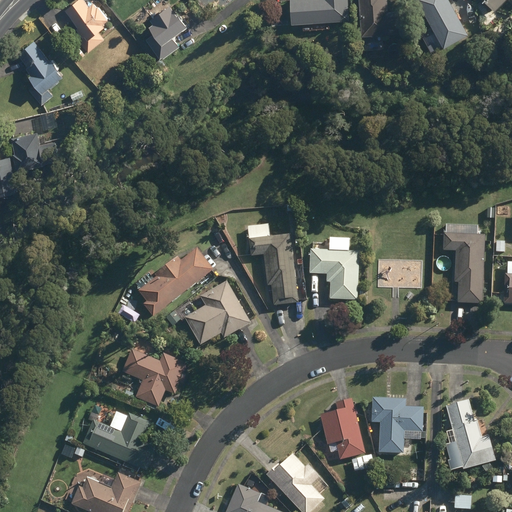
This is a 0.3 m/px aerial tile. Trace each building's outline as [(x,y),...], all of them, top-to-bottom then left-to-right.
[(76,37),(89,53),(106,40),(100,32),(104,28),(103,26),(108,21),(98,8),(97,8),(93,4),(89,7),(83,0),(79,0),(64,12),(78,29),(76,30),(80,34),(76,37)] [(290,0),(292,26),(349,23),(347,0),(290,0)] [(358,0),(361,38),(402,36),(401,18),(399,18),(399,13),(388,14),(386,0),(358,0)] [(415,0),(443,51),(467,38),(446,0),(415,0)] [(484,5),(493,14),(506,0),(486,0),(488,1),(484,5)] [(147,41),(160,61),(163,58),(164,59),(179,49),(172,39),(185,30),(170,7),(150,21),(153,26),(148,29),(153,36),(147,41)] [(31,91),(42,106),(55,96),(50,89),(63,79),(50,62),(48,63),(34,43),(17,55),(27,69),(26,70),(31,77),(29,79),(35,88),(31,91)] [(69,53),(77,63),(86,56),(78,45),(69,53)] [(342,51),(343,59),(353,58),(352,50),(342,51)] [(71,96),(73,102),(83,98),(80,91),(71,96)] [(12,157),(15,175),(43,169),(37,135),(11,140),(14,157),(12,157)] [(0,160),(0,194),(14,193),(9,159),(0,160)] [(271,238),(269,224),(248,227),(249,241),(252,257),(265,255),(269,286),(272,286),(274,306),(299,303),(290,235),(271,238)] [(458,304),(483,304),(485,236),(478,236),(478,226),(446,225),(446,235),(445,235),(444,251),(456,252),(455,283),(458,283),(458,304)] [(496,252),(505,252),(505,242),(496,242),(496,252)] [(144,305),(154,317),(214,270),(198,249),(182,262),(178,257),(152,277),(155,279),(138,292),(147,303),(144,305)] [(331,300),(358,301),(360,252),(310,250),(309,274),(327,275),(326,283),(332,283),(331,300)] [(185,319),(201,346),(221,334),(224,339),(251,324),(226,282),(201,298),(206,307),(185,319)] [(167,318),(173,326),(181,320),(174,312),(167,318)] [(136,398),(158,407),(166,391),(175,395),(180,384),(182,385),(187,375),(184,374),(188,366),(163,355),(160,363),(132,350),(122,372),(125,374),(123,378),(130,381),(132,377),(143,382),(136,398)] [(338,451),(341,461),(366,455),(352,399),(336,403),(338,412),(321,416),(328,445),(330,445),(332,453),(338,451)] [(381,464),(391,464),(392,453),(404,454),(404,444),(414,444),(414,432),(422,432),(423,408),(406,407),(406,400),(373,399),(372,423),(381,423),(379,453),(382,453),(381,464)] [(446,407),(463,471),(496,462),(490,436),(482,438),(478,421),(474,422),(469,401),(446,407)] [(83,445),(146,471),(156,447),(145,442),(153,424),(129,414),(121,433),(93,421),(83,445)] [(65,441),(71,443),(74,436),(68,434),(65,441)] [(75,454),(82,458),(85,451),(78,448),(75,454)] [(267,476),(300,511),(312,511),(325,500),(320,495),(329,487),(308,465),(305,468),(293,454),(280,467),(278,465),(267,476)] [(368,469),(370,476),(377,474),(372,455),(352,461),(355,472),(368,469)] [(72,504),(89,511),(129,511),(141,483),(119,474),(112,490),(87,479),(83,488),(79,487),(72,504)] [(279,511),(257,503),(261,494),(238,485),(226,511),(279,511)] [(457,508),(471,508),(472,498),(457,498),(457,508)] [(342,504),(347,510),(353,505),(348,499),(342,504)]
